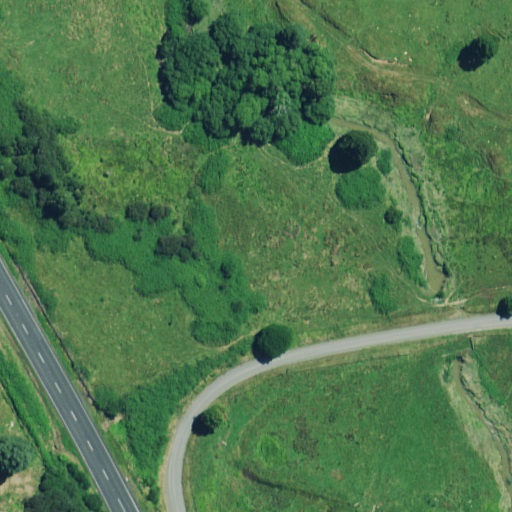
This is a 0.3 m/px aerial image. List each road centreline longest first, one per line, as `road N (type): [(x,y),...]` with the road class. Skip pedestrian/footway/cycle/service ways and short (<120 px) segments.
road 1 (unclassified): [(176,511),(167,474),(193,405),(323,350),(511,321)]
road 2 (primary): [(124,511),(0,284)]
